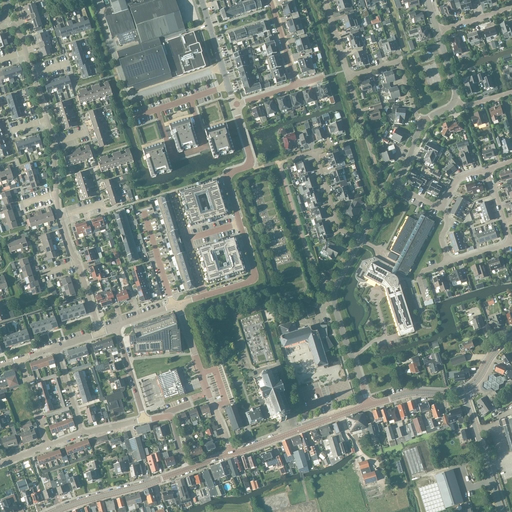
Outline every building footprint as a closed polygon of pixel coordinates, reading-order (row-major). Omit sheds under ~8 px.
[(134,41),(135,42),(138,41),(139,45),(117,52),(119,61),(128,88),(133,86),(134,91),(172,79),(159,38),(185,30),(174,0),(109,0),(111,7),(108,8),(106,10),(104,13),(104,15),(105,18),(111,38),(120,35),(137,29),(139,35),(133,37),(134,41)] [(247,0),(241,2),(242,4),(245,13),(250,11),(247,0)] [(253,0),(248,0),(247,0),(250,11),(256,10),(253,0)] [(260,0),(255,0),(253,1),(256,10),(261,8),(260,3),(261,3),(260,0)] [(293,0),(286,0),(287,3),(281,5),(283,11),(295,7),(293,0)] [(370,5),(375,3),(373,0),(364,0),(367,9),(370,8),(370,5)] [(419,5),(417,0),(409,0),(408,0),(401,0),(403,4),(407,3),(408,8),(419,5)] [(465,11),(467,11),(464,0),(457,0),(454,1),(456,8),(460,7),(462,13),(466,12),(465,11)] [(464,0),(467,11),(469,10),(470,11),(473,10),(471,3),(474,2),(472,0),(464,0)] [(353,5),(352,2),(337,6),(339,11),(345,10),(346,12),(345,12),(345,13),(353,10),(351,6),(353,5)] [(443,7),(440,8),(442,14),(444,13),(446,18),(453,15),(452,11),(452,10),(455,9),(453,2),(449,3),(447,3),(448,7),(443,9),(443,7)] [(31,18),(40,15),(38,10),(36,10),(34,4),(25,7),(28,16),(30,15),(31,18)] [(242,4),(237,6),(239,15),(245,13),(242,4)] [(234,16),(239,15),(237,6),(231,8),(234,16)] [(292,18),(298,16),(297,12),(294,13),(293,8),(296,7),(295,7),(283,11),(285,16),(291,15),(292,18)] [(226,9),(219,11),(221,17),(222,17),(223,20),(229,19),(229,18),(226,9)] [(342,24),(353,21),(352,18),(354,17),(353,11),(346,13),(347,16),(341,19),(342,24)] [(414,12),(408,14),(410,19),(413,19),(414,23),(424,20),(421,13),(415,15),(414,12)] [(42,20),(40,15),(31,18),(32,20),(29,21),(32,29),(41,26),(39,21),(42,20)] [(299,19),(298,16),(292,18),(293,21),(287,23),(287,24),(286,24),(287,28),(288,28),(288,29),(301,25),(301,24),(298,25),(296,20),(299,19)] [(81,19),(85,31),(91,30),(88,21),(84,23),(83,18),(81,19)] [(85,31),(81,19),(79,19),(80,24),(76,25),(79,33),(85,31)] [(260,24),(263,33),(270,31),(267,21),(260,23),(260,24)] [(354,24),(353,21),(342,24),(344,30),(351,28),(352,31),(358,29),(357,24),(354,24)] [(65,28),(67,37),(73,35),(69,22),(67,23),(68,27),(65,28)] [(79,33),(76,25),(73,26),(71,22),(69,22),(73,35),(79,33)] [(500,25),(504,34),(504,37),(509,35),(509,37),(511,36),(511,28),(510,29),(508,22),(500,25)] [(260,24),(255,26),(258,35),(263,33),(260,24)] [(62,39),(67,37),(65,28),(61,30),(60,25),(57,26),(58,29),(55,30),(57,38),(61,37),(62,39)] [(304,33),(301,25),(288,29),(289,29),(288,30),(289,33),(290,33),(290,34),(296,32),(297,36),(304,33)] [(255,26),(250,27),(252,36),(258,35),(255,26)] [(250,27),(244,29),(247,40),(253,38),(252,36),(250,27)] [(422,27),(408,32),(409,35),(418,33),(421,42),(430,39),(428,33),(427,34),(426,30),(423,31),(422,27)] [(494,27),(488,29),(484,30),(486,38),(497,35),(494,27)] [(122,46),(134,41),(133,37),(139,35),(137,29),(120,35),(111,38),(118,36),(118,37),(118,38),(120,45),(121,46),(122,46)] [(247,40),(244,29),(239,31),(242,42),(247,40)] [(40,46),(50,43),(48,38),(46,39),(44,33),(42,30),(36,32),(38,35),(35,36),(37,44),(39,44),(40,46)] [(351,36),(347,37),(349,42),(361,39),(358,30),(356,31),(350,33),(351,36)] [(239,31),(233,33),(236,41),(236,44),(242,42),(239,31)] [(193,32),(167,41),(173,58),(171,58),(177,77),(185,74),(203,67),(204,67),(204,66),(200,55),(199,55),(198,55),(197,51),(199,50),(197,45),(193,32)] [(476,32),(467,35),(470,43),(479,41),(479,42),(483,40),(480,33),(477,34),(476,32)] [(233,33),(228,34),(229,39),(228,39),(229,43),(236,41),(233,33)] [(2,47),(10,45),(8,39),(5,40),(3,34),(0,35),(0,50),(3,50),(2,47)] [(386,40),(390,53),(395,51),(393,44),(396,44),(393,34),(390,35),(391,37),(386,39),(386,40)] [(295,42),(296,48),(309,44),(306,35),(300,37),(301,40),(295,42)] [(451,40),(454,51),(453,51),(453,53),(454,56),(454,55),(461,52),(461,54),(460,54),(467,52),(464,45),(461,46),(459,38),(451,40)] [(361,39),(349,42),(351,47),(354,46),(355,49),(361,47),(362,48),(364,47),(361,39)] [(385,54),(390,53),(386,40),(378,43),(380,49),(383,48),(385,54)] [(72,51),(80,48),(79,44),(83,43),(83,41),(70,45),(72,51)] [(273,42),(264,45),(265,51),(266,51),(275,48),(273,42)] [(52,48),(50,43),(40,46),(41,49),(39,50),(42,58),(51,55),(49,49),(52,48)] [(309,44),(296,48),(297,48),(296,49),(297,53),(298,52),(298,53),(304,51),(305,55),(312,53),(309,44)] [(81,52),(80,48),(72,51),(74,56),(86,52),(86,50),(81,52)] [(275,48),(266,51),(267,56),(268,56),(274,54),(276,53),(275,48)] [(353,54),(354,60),(363,57),(361,52),(363,51),(362,48),(356,50),(357,53),(353,54)] [(87,54),(86,52),(74,56),(76,62),(84,60),(83,56),(87,54)] [(266,59),(268,65),(279,62),(277,56),(275,57),(274,54),(268,56),(269,59),(266,59)] [(298,63),(300,68),(312,64),(310,55),(303,57),(304,61),(298,63)] [(234,59),(236,64),(247,61),(246,56),(244,56),(234,59)] [(367,56),(363,57),(354,60),(356,65),(360,64),(361,67),(367,65),(369,64),(367,56)] [(438,84),(436,75),(438,75),(434,58),(425,60),(426,63),(422,63),(427,86),(438,84)] [(79,68),(90,64),(89,62),(85,64),(84,60),(76,62),(77,68),(79,68)] [(247,61),(236,64),(237,69),(247,67),(249,66),(247,61)] [(272,70),(273,73),(279,71),(278,68),(281,67),(279,62),(268,65),(270,71),(272,70)] [(81,73),(89,71),(88,67),(93,66),(92,64),(90,64),(79,68),(81,73)] [(312,64),(300,68),(302,74),(308,72),(309,75),(315,73),(312,64)] [(14,68),(16,76),(20,75),(22,79),(24,79),(20,66),(14,68)] [(511,66),(508,67),(508,69),(503,71),(507,83),(511,81),(511,66)] [(13,77),(16,76),(14,68),(8,70),(12,82),(14,82),(13,77)] [(10,83),(12,82),(8,70),(2,71),(5,80),(9,79),(10,83)] [(282,70),(279,71),(273,73),(271,73),(272,79),(283,75),(282,70)] [(384,79),(393,76),(392,71),(385,73),(384,70),(378,72),(380,77),(383,76),(384,79)] [(91,75),(89,71),(81,73),(83,79),(96,76),(95,73),(91,75)] [(484,77),(483,74),(477,76),(479,82),(483,81),(483,82),(486,90),(494,87),(490,77),(489,76),(488,76),(484,77)] [(284,75),(283,75),(272,79),(274,84),(276,83),(276,85),(282,83),(282,82),(286,81),(284,75)] [(62,78),(64,86),(68,85),(70,89),(72,89),(68,76),(62,78)] [(382,85),(383,88),(389,86),(388,83),(395,81),(393,76),(384,79),(386,84),(382,85)] [(477,83),(475,76),(469,78),(470,81),(470,82),(466,83),(465,84),(465,85),(468,95),(476,93),(473,84),(477,83)] [(61,87),(64,86),(62,78),(56,80),(60,92),(62,92),(61,87)] [(58,93),(60,92),(56,80),(50,82),(53,90),(57,89),(58,93)] [(372,93),(376,92),(373,84),(370,85),(369,80),(360,83),(362,91),(371,89),(372,93)] [(49,91),(53,90),(50,82),(44,84),(48,96),(50,95),(49,91)] [(102,88),(105,97),(112,94),(108,82),(104,84),(105,87),(102,88)] [(105,97),(102,88),(100,89),(99,85),(95,86),(99,99),(105,97)] [(316,93),(317,99),(321,98),(321,99),(328,97),(326,91),(328,90),(326,85),(323,86),(323,87),(321,88),(321,87),(318,88),(318,89),(319,92),(316,93)] [(99,99),(95,86),(91,87),(92,91),(90,92),(92,101),(99,99)] [(389,86),(383,88),(381,89),(382,92),(384,91),(385,93),(388,92),(389,95),(398,92),(398,91),(399,90),(398,87),(390,89),(389,86)] [(92,101),(90,92),(87,93),(86,89),(82,90),(86,103),(92,101)] [(80,105),(86,103),(82,90),(78,91),(79,95),(77,96),(80,105)] [(306,104),(313,102),(316,101),(314,95),(311,96),(309,91),(307,92),(306,91),(303,92),(304,96),(303,97),(304,100),(305,100),(306,104)] [(400,97),(398,92),(389,95),(391,100),(387,101),(388,104),(394,102),(393,99),(400,97)] [(8,103),(16,100),(14,96),(19,95),(18,93),(6,97),(8,103)] [(290,96),(292,102),(291,102),(292,106),(293,106),(293,107),(300,105),(300,107),(304,105),(302,99),(299,100),(297,94),(290,96)] [(280,100),(277,100),(279,106),(278,106),(279,110),(280,110),(281,114),(291,111),(289,103),(286,104),(285,102),(284,98),(283,98),(280,99),(280,100)] [(9,108),(22,104),(21,102),(17,104),(16,100),(8,103),(9,108)] [(59,111),(67,108),(67,106),(70,104),(69,100),(57,104),(59,111)] [(264,104),(268,115),(277,112),(275,104),(272,105),(271,103),(269,104),(268,103),(264,104)] [(11,114),(19,112),(18,108),(23,106),(22,104),(9,108),(11,114)] [(374,111),(368,113),(371,121),(376,120),(375,119),(380,117),(378,113),(382,112),(381,110),(382,109),(380,105),(373,107),(374,111)] [(392,114),(391,114),(405,115),(405,110),(398,109),(399,106),(392,106),(391,114),(392,114)] [(493,108),(489,110),(493,122),(498,120),(497,116),(503,114),(500,106),(496,108),(493,109),(493,108)] [(61,117),(73,113),(72,110),(68,111),(67,108),(59,111),(61,117)] [(253,113),(252,114),(253,116),(254,116),(255,120),(259,118),(261,123),(266,121),(263,109),(259,110),(259,108),(257,108),(256,108),(254,108),(254,109),(252,110),(253,113)] [(88,113),(90,119),(102,115),(102,113),(96,115),(95,111),(88,113)] [(21,115),(19,112),(11,114),(13,120),(26,116),(25,114),(21,115)] [(473,122),(474,125),(477,123),(478,126),(485,124),(486,126),(489,125),(486,115),(483,116),(482,112),(474,114),(475,117),(471,118),(472,119),(472,120),(472,121),(473,122)] [(63,124),(71,121),(71,118),(74,117),(73,113),(61,117),(63,124)] [(405,115),(391,114),(391,119),(392,121),(395,121),(394,124),(402,125),(402,120),(404,120),(405,115)] [(92,125),(99,123),(98,119),(103,118),(102,115),(90,119),(92,125)] [(169,125),(171,132),(172,136),(178,153),(177,153),(198,147),(198,146),(192,130),(193,130),(193,129),(191,130),(190,127),(192,126),(190,119),(189,119),(182,121),(182,123),(177,125),(177,123),(169,125)] [(72,123),(71,121),(63,124),(65,130),(77,126),(76,122),(72,123)] [(331,124),(331,126),(328,127),(330,134),(333,132),(334,134),(339,133),(339,134),(342,133),(342,132),(342,131),(342,130),(341,127),(339,122),(331,124)] [(448,137),(450,133),(456,131),(462,129),(460,123),(454,125),(450,126),(449,123),(443,125),(443,126),(444,130),(442,134),(448,138),(448,137)] [(225,124),(205,131),(204,131),(207,138),(208,141),(213,158),(234,152),(233,152),(228,135),(229,135),(228,135),(227,131),(228,131),(225,124)] [(95,136),(102,134),(101,131),(107,129),(106,127),(94,131),(95,136)] [(312,129),(312,130),(313,134),(314,134),(315,134),(318,141),(324,139),(321,129),(318,130),(317,128),(316,128),(312,129)] [(302,145),(309,143),(306,136),(310,135),(308,130),(303,131),(304,134),(299,136),(302,145)] [(393,134),(401,139),(404,134),(395,130),(393,134)] [(291,141),(296,140),(293,133),(286,136),(287,138),(283,140),(285,145),(284,149),(291,150),(291,146),(292,146),(292,144),(291,141)] [(97,142),(110,138),(109,136),(103,138),(102,134),(95,136),(97,142)] [(399,143),(401,139),(393,134),(391,139),(399,143)] [(32,138),(35,146),(39,144),(40,149),(42,148),(38,136),(32,138)] [(31,147),(35,146),(32,138),(26,139),(30,152),(33,151),(31,147)] [(110,138),(97,142),(99,148),(106,145),(105,142),(110,141),(110,138)] [(511,150),(511,149),(509,140),(501,142),(500,138),(496,139),(499,147),(502,146),(505,153),(511,150)] [(28,153),(30,152),(26,139),(21,141),(23,149),(27,148),(28,153)] [(19,151),(23,149),(21,141),(15,143),(19,156),(21,155),(19,151)] [(151,178),(172,171),(171,171),(166,154),(165,151),(163,143),(163,144),(156,146),(156,148),(151,149),(150,148),(143,150),(142,150),(144,157),(145,157),(146,160),(146,161),(151,177),(151,178)] [(428,153),(424,160),(432,164),(436,155),(437,156),(438,155),(440,151),(440,150),(439,150),(440,148),(429,143),(428,145),(426,145),(425,148),(425,149),(425,150),(429,152),(428,153)] [(386,153),(389,162),(390,161),(390,162),(394,161),(392,154),(395,152),(393,145),(387,147),(389,152),(386,153)] [(494,156),(493,153),(496,152),(494,145),(490,146),(492,150),(482,153),(484,159),(494,156)] [(83,151),(86,160),(92,158),(88,146),(84,147),(86,151),(83,151)] [(472,163),(468,154),(471,153),(469,146),(464,148),(466,154),(461,155),(464,166),(472,163)] [(86,160),(83,151),(81,152),(79,148),(75,150),(79,162),(86,160)] [(10,152),(10,149),(0,152),(0,157),(0,158),(8,156),(7,153),(10,152)] [(123,155),(126,164),(132,162),(129,149),(125,150),(126,154),(123,155)] [(384,163),(389,162),(386,153),(383,154),(382,149),(377,151),(379,158),(382,157),(384,163)] [(79,162),(75,150),(72,151),(73,155),(70,155),(73,164),(79,162)] [(328,162),(338,159),(337,156),(339,155),(338,150),(331,152),(332,152),(333,154),(327,156),(328,159),(327,159),(328,162)] [(126,164),(123,155),(121,156),(120,152),(116,153),(120,166),(126,164)] [(67,166),(73,164),(70,155),(68,156),(67,153),(63,154),(67,166)] [(120,166),(116,153),(112,154),(113,158),(111,159),(113,168),(120,166)] [(113,168),(111,159),(108,160),(107,156),(103,157),(107,170),(113,168)] [(100,172),(107,170),(103,157),(99,158),(100,162),(98,163),(100,172)] [(339,161),(338,159),(328,162),(329,164),(330,164),(330,167),(336,165),(337,168),(336,168),(337,168),(343,166),(345,165),(343,161),(342,160),(341,161),(339,161)] [(299,170),(309,167),(307,162),(301,164),(300,161),(301,161),(294,163),(296,168),(298,168),(299,170)] [(26,172),(38,168),(37,167),(34,168),(33,163),(20,167),(21,170),(25,168),(26,172)] [(456,170),(452,164),(444,170),(448,176),(449,176),(448,175),(453,171),(453,172),(456,170)] [(8,171),(4,172),(8,183),(9,183),(9,182),(12,181),(12,180),(12,179),(13,179),(12,178),(16,177),(13,169),(10,170),(9,166),(6,167),(8,171)] [(298,173),(299,179),(308,176),(307,174),(311,173),(309,167),(299,170),(300,172),(298,173)] [(332,179),(342,176),(341,173),(343,172),(342,170),(341,167),(335,169),(336,169),(337,172),(331,173),(332,179)] [(27,176),(23,177),(24,179),(36,175),(39,174),(37,169),(38,169),(38,168),(26,172),(27,176)] [(78,181),(86,178),(86,176),(90,174),(88,170),(76,174),(78,181)] [(417,173),(412,171),(409,176),(410,176),(412,177),(409,183),(410,183),(410,184),(413,186),(414,185),(419,177),(416,175),(417,173)] [(502,182),(509,180),(510,183),(511,182),(511,171),(511,172),(510,171),(500,174),(502,182)] [(36,175),(24,179),(25,181),(29,180),(30,183),(41,180),(41,179),(40,179),(39,174),(36,175)] [(309,175),(308,176),(299,179),(301,184),(302,186),(315,182),(313,177),(310,178),(309,175)] [(341,185),(347,183),(346,180),(343,181),(342,176),(332,179),(334,184),(340,182),(341,185)] [(419,177),(414,185),(419,188),(422,183),(425,184),(428,178),(423,176),(422,178),(419,177)] [(80,187),(92,183),(91,179),(87,181),(86,178),(78,181),(80,187)] [(433,180),(430,179),(427,185),(429,187),(427,192),(432,194),(436,186),(438,183),(433,180)] [(42,181),(41,180),(30,183),(31,187),(27,188),(28,191),(40,187),(39,182),(42,181)] [(106,189),(118,185),(117,182),(112,184),(111,180),(104,182),(106,189)] [(196,186),(191,188),(180,191),(180,194),(182,194),(182,196),(181,196),(183,202),(183,203),(184,202),(185,203),(185,205),(184,205),(184,206),(185,208),(186,208),(187,210),(185,210),(186,213),(188,212),(188,215),(187,216),(189,222),(190,222),(191,224),(190,224),(190,227),(202,223),(202,224),(202,223),(216,219),(227,216),(227,213),(225,213),(225,211),(226,211),(224,205),(224,204),(221,194),(220,191),(218,185),(217,185),(216,183),(217,183),(217,180),(205,183),(205,184),(200,185),(196,186)] [(304,194),(314,191),(313,188),(316,187),(315,182),(302,186),(302,189),(304,194)] [(82,194),(90,191),(90,188),(94,187),(92,183),(80,187),(82,194)] [(349,191),(347,183),(341,185),(342,188),(336,190),(337,194),(349,191)] [(482,184),(475,186),(474,183),(466,185),(468,192),(473,191),(474,195),(478,194),(478,193),(484,191),(482,184)] [(108,194),(115,192),(114,189),(119,187),(118,185),(106,189),(108,194)] [(436,186),(432,194),(437,197),(439,192),(442,193),(446,186),(443,185),(442,186),(440,185),(439,187),(436,186)] [(0,201),(11,198),(10,194),(14,193),(13,190),(1,194),(2,199),(0,200),(0,201)] [(90,191),(82,194),(84,200),(96,196),(95,192),(91,193),(90,191)] [(315,194),(314,191),(304,194),(306,200),(307,202),(320,198),(318,193),(315,194)] [(352,200),(349,191),(337,194),(339,201),(345,199),(346,202),(352,200)] [(116,195),(115,192),(108,194),(110,200),(122,196),(121,194),(116,195)] [(167,195),(156,198),(158,206),(169,203),(167,196),(167,195)] [(122,199),(122,196),(110,200),(112,206),(122,202),(121,199),(122,199)] [(456,203),(464,207),(466,203),(469,205),(470,203),(459,197),(456,203)] [(12,201),(11,198),(0,201),(0,202),(3,201),(4,206),(17,202),(16,200),(12,201)] [(309,210),(319,207),(318,204),(321,203),(322,202),(322,201),(321,199),(320,198),(320,199),(320,198),(307,202),(307,205),(309,210)] [(348,211),(347,211),(344,215),(347,217),(354,221),(361,208),(359,207),(360,205),(364,203),(362,198),(353,201),(348,211)] [(0,214),(12,210),(11,207),(17,204),(17,202),(4,206),(1,207),(3,212),(0,213),(0,214)] [(481,211),(491,208),(489,202),(477,206),(477,208),(480,207),(481,211)] [(169,203),(158,206),(161,213),(171,210),(169,203)] [(462,211),(464,207),(456,203),(453,208),(461,213),(464,214),(465,212),(462,211)] [(317,208),(319,207),(309,210),(310,213),(311,212),(312,215),(314,214),(315,217),(325,214),(323,209),(318,210),(317,208)] [(45,214),(49,225),(50,225),(49,222),(54,220),(50,208),(48,209),(49,213),(45,214)] [(127,218),(124,208),(119,210),(119,212),(114,214),(116,221),(127,218)] [(459,216),(461,213),(453,208),(450,214),(461,220),(462,218),(459,216)] [(491,208),(481,211),(478,212),(479,214),(482,213),(483,217),(492,214),(491,208)] [(13,214),(12,210),(0,214),(1,215),(3,214),(5,219),(18,215),(17,212),(13,214)] [(171,210),(161,213),(163,220),(173,217),(171,210)] [(38,212),(42,224),(47,223),(48,226),(49,225),(45,214),(42,215),(40,211),(38,212)] [(38,226),(42,224),(38,212),(36,212),(38,217),(34,218),(37,229),(39,229),(38,226)] [(390,274),(394,276),(396,271),(406,276),(434,222),(430,220),(432,217),(426,214),(422,213),(421,212),(420,213),(418,213),(418,214),(416,217),(414,216),(412,219),(408,217),(390,251),(400,256),(398,258),(391,255),(390,254),(389,255),(388,256),(388,257),(388,258),(390,259),(396,262),(394,267),(390,274)] [(326,219),(325,214),(315,217),(316,219),(313,220),(314,222),(313,223),(314,225),(320,224),(321,223),(320,220),(326,219)] [(494,220),(492,214),(483,217),(485,220),(482,221),(482,223),(494,220)] [(18,217),(18,215),(5,219),(7,224),(4,224),(4,226),(16,222),(15,218),(18,217)] [(28,220),(26,220),(28,226),(30,225),(31,228),(35,227),(36,229),(37,229),(34,218),(30,219),(29,215),(27,216),(28,220)] [(96,219),(100,231),(105,230),(108,229),(106,223),(104,224),(102,218),(100,218),(99,217),(96,219)] [(173,217),(163,220),(165,227),(175,223),(173,217)] [(118,228),(129,225),(127,218),(116,221),(118,228)] [(95,233),(100,231),(96,219),(93,220),(93,221),(91,221),(93,227),(90,228),(91,234),(95,233)] [(17,225),(16,222),(4,226),(5,227),(7,226),(9,230),(21,226),(21,224),(17,225)] [(80,224),(83,234),(84,237),(89,235),(91,234),(90,228),(87,229),(85,223),(83,224),(83,223),(80,224)] [(175,223),(165,227),(167,234),(176,231),(178,231),(175,223)] [(78,235),(83,234),(80,224),(76,224),(76,226),(74,226),(76,232),(73,233),(75,239),(79,238),(78,235)] [(320,224),(314,225),(316,232),(328,228),(327,225),(321,226),(320,224)] [(121,235),(131,232),(129,225),(118,228),(121,235)] [(488,231),(491,240),(497,238),(493,226),(491,227),(492,230),(488,231)] [(330,234),(328,228),(316,232),(319,241),(325,239),(326,238),(326,236),(330,234)] [(491,240),(488,231),(487,228),(485,229),(486,232),(482,233),(485,242),(491,240)] [(167,234),(166,234),(168,241),(178,238),(176,231),(167,234)] [(451,241),(460,238),(459,234),(462,233),(461,231),(449,235),(451,241)] [(479,244),(485,242),(482,233),(478,234),(477,231),(475,232),(479,244)] [(121,235),(123,242),(133,239),(131,232),(121,235)] [(42,243),(54,239),(53,238),(51,233),(36,238),(37,241),(41,239),(42,243)] [(18,241),(22,252),(23,251),(22,249),(27,247),(30,246),(29,242),(26,243),(23,235),(21,235),(22,239),(18,241)] [(234,237),(197,248),(208,284),(245,272),(234,237)] [(11,252),(16,251),(12,238),(9,239),(11,243),(7,244),(10,256),(12,255),(11,252)] [(12,238),(16,251),(20,249),(21,252),(22,252),(18,241),(15,242),(14,238),(12,238)] [(178,238),(168,241),(170,248),(181,245),(178,238)] [(453,247),(462,244),(465,243),(464,241),(461,242),(460,238),(451,241),(453,247)] [(40,247),(35,249),(36,251),(40,250),(53,246),(51,241),(54,240),(54,239),(42,243),(44,247),(40,248),(40,247)] [(125,249),(135,246),(133,239),(123,242),(125,249)] [(335,257),(339,251),(333,248),(334,245),(328,242),(324,243),(326,247),(328,248),(326,252),(329,254),(327,257),(332,259),(334,256),(335,257)] [(463,248),(462,244),(453,247),(454,253),(466,249),(466,247),(463,248)] [(53,246),(40,250),(41,252),(45,251),(46,255),(57,251),(55,245),(53,246)] [(181,245),(170,248),(173,255),(183,252),(181,245)] [(83,255),(85,258),(98,254),(96,249),(95,246),(89,247),(90,250),(84,252),(85,254),(83,255)] [(127,256),(137,253),(135,246),(125,249),(127,256)] [(58,252),(57,251),(46,255),(47,258),(43,259),(44,262),(56,258),(55,253),(58,252)] [(98,254),(85,258),(86,261),(87,261),(88,263),(94,261),(95,264),(100,262),(99,259),(102,258),(100,253),(98,254)] [(127,256),(129,263),(139,260),(137,253),(127,256)] [(184,253),(174,256),(176,264),(186,260),(184,254),(184,253)] [(397,279),(394,276),(390,274),(394,267),(374,257),(361,261),(356,272),(355,273),(355,275),(355,277),(356,279),(357,281),(359,282),(360,282),(362,282),(364,282),(365,281),(367,280),(368,279),(380,286),(379,287),(379,288),(380,290),(381,291),(382,292),(383,293),(384,293),(385,293),(399,337),(414,332),(400,288),(401,288),(402,287),(402,286),(403,285),(402,284),(401,283),(400,283),(398,283),(397,279)] [(18,268),(29,265),(28,261),(32,260),(31,258),(19,262),(20,266),(17,267),(18,268)] [(498,258),(495,259),(491,261),(489,262),(489,261),(488,262),(491,271),(498,269),(499,270),(505,268),(502,261),(499,262),(498,258)] [(186,260),(176,264),(178,271),(189,267),(186,260)] [(101,265),(100,262),(95,264),(95,267),(90,269),(90,271),(91,274),(100,271),(98,266),(101,265)] [(479,264),(472,267),(471,268),(472,271),(473,271),(475,276),(480,275),(481,279),(487,277),(483,265),(480,266),(479,264)] [(30,268),(29,265),(18,268),(18,269),(21,268),(22,273),(35,269),(34,267),(30,268)] [(133,278),(142,275),(146,274),(144,268),(140,269),(139,266),(133,268),(134,272),(132,273),(132,274),(131,275),(133,278)] [(189,267),(178,271),(180,277),(191,274),(189,267)] [(21,280),(33,277),(32,273),(36,272),(35,269),(22,273),(24,278),(21,279),(21,280)] [(104,270),(100,271),(91,274),(91,278),(92,278),(93,279),(99,277),(100,280),(108,278),(107,274),(106,275),(104,270)] [(461,284),(467,282),(465,275),(462,276),(460,270),(453,272),(454,274),(449,276),(451,281),(452,281),(452,282),(456,281),(456,282),(460,281),(461,284)] [(191,274),(180,277),(183,284),(193,281),(191,274)] [(74,275),(68,276),(69,278),(58,281),(60,287),(63,287),(72,284),(71,280),(75,279),(74,275)] [(436,278),(432,279),(433,282),(434,282),(436,288),(440,287),(441,291),(444,289),(445,291),(449,290),(447,282),(443,284),(441,277),(439,277),(439,276),(438,276),(437,276),(437,277),(436,278)] [(26,285),(28,284),(39,281),(38,279),(34,280),(33,277),(21,280),(21,281),(24,280),(26,285)] [(136,288),(145,285),(145,282),(147,282),(147,279),(144,280),(135,283),(136,285),(135,285),(136,288)] [(41,280),(39,281),(28,284),(30,289),(27,290),(28,291),(39,287),(38,284),(42,283),(41,280)] [(193,282),(183,284),(185,292),(195,288),(193,282)] [(65,292),(78,288),(77,286),(73,287),(72,284),(63,287),(65,292)] [(120,292),(123,301),(127,301),(127,299),(129,299),(127,293),(129,292),(128,286),(122,288),(123,291),(120,292)] [(40,291),(39,287),(28,291),(28,292),(30,291),(32,296),(45,292),(44,290),(40,291)] [(78,288),(65,292),(62,293),(64,299),(76,296),(75,292),(79,290),(78,288)] [(120,302),(123,301),(120,292),(115,293),(114,290),(113,288),(111,288),(112,291),(111,291),(113,297),(116,296),(118,302),(120,302)] [(149,289),(138,293),(139,294),(138,295),(139,298),(148,295),(151,294),(149,289)] [(106,291),(102,292),(107,306),(110,305),(112,304),(110,298),(113,297),(111,291),(107,293),(106,291)] [(107,306),(102,292),(102,293),(98,294),(97,295),(98,296),(95,297),(97,303),(100,302),(102,307),(103,307),(104,308),(107,306)] [(151,294),(148,295),(139,298),(139,301),(141,301),(141,303),(150,300),(150,302),(153,301),(151,294)] [(77,307),(80,316),(86,314),(83,305),(77,307)] [(77,307),(71,308),(74,318),(80,316),(77,307)] [(68,320),(74,318),(71,308),(64,310),(68,320)] [(61,322),(68,320),(64,310),(58,312),(61,322)] [(170,327),(176,325),(177,325),(174,319),(175,318),(174,316),(173,314),(169,316),(169,317),(166,318),(170,327)] [(491,321),(494,328),(494,330),(500,328),(499,326),(503,325),(499,315),(494,317),(495,320),(491,321)] [(482,328),(479,318),(478,316),(473,317),(473,319),(472,319),(475,330),(482,328)] [(49,319),(52,329),(58,327),(55,318),(49,319)] [(163,330),(170,327),(166,318),(164,319),(163,318),(159,319),(163,330)] [(42,321),(45,331),(52,329),(49,319),(42,321)] [(156,332),(163,330),(159,319),(155,321),(156,322),(153,323),(156,332)] [(36,323),(39,333),(45,331),(42,321),(36,323)] [(293,322),(280,326),(281,328),(283,336),(280,337),(283,347),(283,348),(305,341),(308,342),(316,368),(324,366),(324,368),(328,367),(326,361),(326,360),(324,353),(323,353),(329,351),(328,350),(333,346),(331,343),(330,341),(328,338),(327,337),(327,336),(327,335),(327,332),(327,329),(327,328),(327,326),(327,325),(320,325),(320,324),(321,324),(318,325),(314,326),(315,326),(315,328),(317,331),(313,332),(311,331),(310,329),(310,328),(310,327),(309,327),(309,328),(308,327),(306,328),(305,328),(305,329),(296,332),(296,329),(295,328),(295,327),(294,323),(293,322)] [(33,335),(39,333),(36,323),(30,325),(33,335)] [(146,324),(149,335),(156,332),(153,323),(150,324),(149,323),(146,324)] [(143,337),(149,335),(146,324),(142,326),(142,327),(139,328),(143,337)] [(136,340),(134,335),(129,337),(130,346),(133,346),(133,348),(134,348),(133,343),(141,343),(148,342),(155,341),(162,341),(163,351),(169,351),(169,345),(168,338),(168,331),(177,330),(176,325),(170,327),(163,330),(156,332),(149,335),(143,337),(136,340)] [(132,329),(134,335),(136,340),(143,337),(139,328),(136,329),(136,328),(132,329)] [(179,330),(177,330),(168,331),(168,338),(179,338),(179,333),(177,334),(177,331),(179,330)] [(21,333),(24,343),(30,341),(27,331),(21,333)] [(24,343),(21,333),(15,335),(18,345),(24,343)] [(18,345),(15,335),(9,337),(12,347),(18,345)] [(1,344),(2,346),(5,346),(6,349),(12,347),(9,337),(3,339),(4,343),(1,344)] [(111,339),(101,342),(104,348),(104,351),(114,348),(111,339)] [(163,352),(163,351),(162,341),(155,341),(156,351),(159,350),(159,352),(163,352)] [(468,349),(474,347),(472,341),(459,346),(461,350),(464,349),(465,352),(468,351),(468,349)] [(98,350),(104,348),(101,342),(95,344),(94,343),(93,344),(92,345),(94,352),(95,354),(98,353),(98,350)] [(145,353),(149,353),(148,342),(141,343),(141,352),(144,352),(145,353)] [(133,343),(134,348),(134,354),(138,354),(138,352),(141,352),(141,343),(133,343)] [(179,348),(178,345),(169,345),(169,351),(169,353),(176,353),(179,353),(179,352),(180,352),(180,348),(179,348)] [(79,349),(82,356),(88,354),(85,347),(79,349)] [(76,358),(82,356),(79,349),(73,351),(76,358)] [(70,360),(76,358),(73,351),(67,353),(70,360)] [(427,358),(422,359),(424,367),(429,366),(429,368),(430,368),(431,373),(434,373),(435,373),(436,373),(437,372),(440,371),(439,368),(440,368),(439,365),(443,364),(440,353),(434,354),(435,359),(433,360),(434,364),(429,365),(427,358)] [(511,365),(511,361),(507,354),(501,358),(506,365),(509,363),(511,366),(511,365)] [(453,366),(466,361),(464,355),(450,360),(453,366)] [(47,358),(49,366),(55,364),(52,357),(47,358)] [(43,368),(49,366),(47,358),(41,360),(43,368)] [(417,367),(419,367),(417,361),(418,361),(417,358),(411,359),(413,364),(408,365),(409,373),(411,373),(411,374),(416,373),(416,372),(418,371),(417,367)] [(43,368),(41,360),(35,362),(38,370),(43,368)] [(38,370),(35,362),(30,364),(32,372),(38,370)] [(99,365),(95,367),(97,373),(101,371),(101,370),(105,369),(106,371),(110,370),(110,373),(119,370),(117,363),(109,365),(108,362),(105,363),(99,365)] [(503,375),(504,375),(506,376),(508,370),(506,369),(498,365),(497,365),(496,365),(495,368),(495,369),(496,369),(495,371),(503,375)] [(157,380),(156,380),(158,386),(159,386),(164,400),(186,393),(184,387),(182,387),(176,369),(156,376),(157,380)] [(465,377),(469,376),(469,369),(460,370),(460,373),(454,374),(455,382),(465,380),(465,377)] [(0,387),(8,385),(10,390),(19,386),(18,384),(18,385),(15,377),(16,377),(14,370),(4,374),(5,375),(0,376),(0,387)] [(263,405),(264,407),(266,406),(270,416),(270,418),(271,418),(271,419),(272,419),(272,420),(275,419),(276,419),(277,419),(278,422),(279,421),(280,423),(286,421),(285,420),(284,416),(287,415),(287,414),(289,413),(290,412),(289,411),(290,411),(283,393),(284,392),(283,390),(284,389),(283,384),(281,385),(280,382),(279,383),(279,382),(278,382),(277,378),(276,376),(278,376),(276,371),(269,373),(267,371),(267,370),(266,370),(266,372),(263,373),(262,372),(261,373),(262,373),(261,376),(253,379),(255,384),(256,383),(259,391),(260,391),(260,392),(259,393),(260,397),(258,398),(260,406),(263,405)] [(76,380),(83,377),(82,371),(74,374),(76,380)] [(77,386),(85,383),(83,377),(76,380),(77,386)] [(113,394),(124,391),(124,390),(125,388),(124,387),(125,387),(123,380),(117,381),(116,377),(109,380),(110,384),(115,382),(117,389),(112,391),(113,394)] [(488,392),(492,390),(495,393),(499,392),(500,388),(504,386),(505,381),(502,379),(498,380),(494,377),(489,379),(489,383),(484,385),(484,389),(488,392)] [(39,390),(46,388),(48,388),(48,387),(49,387),(48,385),(45,385),(45,382),(37,385),(39,390)] [(79,392),(87,389),(85,383),(77,386),(79,392)] [(48,394),(46,388),(39,390),(40,396),(48,394)] [(81,398),(89,396),(87,389),(79,392),(81,398)] [(123,392),(124,391),(113,394),(105,397),(108,405),(106,406),(108,412),(112,410),(114,416),(125,412),(121,399),(124,398),(122,392),(123,392)] [(494,391),(487,396),(491,401),(498,397),(494,391)] [(40,396),(42,402),(50,399),(48,394),(40,396)] [(91,402),(89,396),(81,398),(83,404),(91,402)] [(54,398),(50,399),(42,402),(44,408),(52,405),(51,402),(55,401),(54,398)] [(479,402),(478,402),(483,409),(480,411),(483,416),(492,410),(492,409),(495,407),(492,403),(489,405),(484,398),(481,400),(480,400),(479,401),(479,402)] [(407,403),(410,413),(413,412),(413,413),(416,412),(413,401),(410,402),(408,402),(408,403),(407,403)] [(428,410),(430,410),(427,402),(418,405),(420,414),(428,411),(428,410)] [(87,417),(101,413),(100,410),(93,412),(92,409),(95,408),(94,404),(88,406),(89,409),(85,410),(87,417)] [(403,418),(407,417),(403,404),(397,406),(401,419),(401,418),(401,421),(404,420),(403,418)] [(434,419),(440,417),(436,404),(430,407),(434,419)] [(53,411),(52,405),(44,408),(46,413),(53,411)] [(211,416),(210,412),(207,405),(200,408),(202,415),(208,413),(209,417),(211,416)] [(228,408),(224,409),(225,410),(233,431),(243,428),(235,405),(229,408),(229,407),(228,407),(228,408)] [(266,406),(264,407),(254,410),(254,409),(250,410),(251,412),(246,414),(245,413),(242,414),(243,419),(247,417),(249,425),(263,420),(262,419),(270,416),(266,406)] [(386,411),(387,417),(388,418),(390,418),(390,421),(394,420),(394,422),(398,421),(395,408),(386,411)] [(463,419),(462,416),(460,408),(459,408),(459,409),(455,410),(449,411),(450,415),(447,416),(449,423),(454,422),(463,419)] [(196,409),(188,412),(191,419),(192,422),(196,421),(197,422),(200,421),(196,409)] [(378,422),(382,421),(378,410),(372,412),(375,423),(373,423),(376,433),(380,432),(377,424),(379,424),(378,422)] [(106,411),(101,413),(87,417),(89,424),(96,422),(95,419),(97,418),(97,417),(103,415),(105,419),(108,418),(106,411)] [(184,413),(177,416),(179,423),(182,422),(184,426),(190,424),(188,417),(186,418),(184,413)] [(353,415),(352,415),(351,416),(350,416),(346,417),(345,417),(346,418),(350,433),(367,428),(366,424),(367,423),(364,413),(358,415),(358,414),(353,415)] [(437,427),(437,428),(438,430),(437,430),(438,431),(449,427),(445,414),(441,416),(443,423),(442,424),(441,424),(441,425),(440,427),(439,426),(437,427)] [(426,431),(424,428),(421,417),(412,420),(416,434),(425,431),(426,431)] [(511,418),(508,420),(508,419),(506,419),(506,417),(501,419),(499,422),(499,425),(499,426),(501,427),(503,426),(511,452),(511,451),(511,418)] [(66,421),(69,428),(74,426),(71,419),(66,421)] [(438,430),(437,428),(434,419),(428,420),(430,426),(424,428),(426,431),(425,431),(426,434),(432,432),(437,430),(438,430)] [(66,421),(60,423),(63,430),(69,428),(66,421)] [(30,422),(24,424),(26,428),(30,441),(37,439),(34,431),(29,432),(29,431),(30,430),(29,427),(32,426),(30,422)] [(63,430),(60,423),(55,425),(57,432),(63,430)] [(339,423),(332,425),(336,438),(341,436),(340,433),(342,432),(339,423)] [(377,439),(373,423),(367,425),(371,440),(377,439)] [(401,427),(403,435),(410,433),(411,437),(416,436),(413,423),(401,427)] [(20,435),(17,436),(19,440),(22,439),(23,443),(30,441),(26,428),(24,424),(21,425),(20,426),(21,430),(22,429),(24,432),(25,432),(25,433),(20,435)] [(52,434),(57,432),(55,425),(49,427),(52,434)] [(327,425),(318,429),(321,438),(329,435),(328,432),(330,432),(327,425)] [(157,426),(152,427),(153,433),(156,432),(158,438),(164,436),(163,431),(165,430),(164,426),(162,427),(161,427),(157,428),(157,426)] [(142,427),(136,429),(138,435),(142,434),(142,436),(144,435),(142,427)] [(389,446),(395,444),(390,427),(384,428),(389,446)] [(401,427),(396,429),(399,438),(404,437),(403,435),(401,427)] [(318,429),(310,432),(313,442),(320,439),(319,437),(321,437),(318,429)] [(471,439),(468,430),(461,432),(464,441),(471,439)] [(108,440),(105,441),(107,447),(110,446),(110,447),(122,443),(123,442),(127,454),(133,453),(129,440),(126,432),(123,433),(124,437),(120,438),(120,437),(108,441),(108,440)] [(303,434),(299,435),(304,448),(302,448),(304,452),(308,451),(306,447),(308,446),(303,434)] [(191,439),(186,440),(187,443),(192,442),(194,441),(191,435),(189,436),(191,439)] [(0,446),(3,445),(4,448),(13,445),(14,446),(17,445),(16,441),(19,440),(17,436),(2,441),(2,440),(0,440),(0,446)] [(298,436),(290,439),(293,447),(298,445),(299,448),(302,447),(298,436)] [(133,452),(137,462),(138,462),(146,460),(141,445),(139,437),(129,440),(133,453),(133,452)] [(329,460),(341,456),(335,437),(322,441),(329,460)] [(211,438),(208,440),(209,443),(205,444),(203,445),(204,449),(206,448),(207,451),(215,448),(213,441),(212,442),(211,438)] [(82,442),(85,449),(85,451),(88,451),(87,448),(90,447),(87,440),(82,442)] [(292,453),(287,440),(281,442),(286,454),(284,455),(287,463),(295,460),(292,453)] [(341,455),(348,453),(344,441),(338,444),(341,455)] [(79,452),(85,449),(82,442),(76,444),(79,452)] [(76,444),(70,446),(73,454),(79,452),(76,444)] [(67,456),(73,454),(70,446),(65,448),(67,456)] [(197,448),(190,451),(191,453),(190,453),(192,457),(202,453),(199,446),(196,447),(197,448)] [(313,461),(318,459),(316,455),(314,446),(308,448),(311,456),(313,461)] [(411,475),(424,471),(416,448),(404,452),(411,475)] [(302,472),(308,470),(303,449),(292,453),(295,460),(298,469),(299,472),(300,472),(302,472)] [(54,452),(56,460),(62,458),(63,462),(68,460),(64,450),(60,451),(59,450),(54,452)] [(271,451),(260,455),(263,464),(266,462),(268,467),(272,465),(271,463),(277,461),(279,467),(284,465),(280,456),(276,457),(276,458),(274,459),(271,451)] [(57,462),(56,460),(54,452),(48,454),(51,462),(54,461),(54,463),(57,462)] [(159,453),(146,457),(148,465),(149,464),(152,472),(153,473),(155,472),(156,471),(159,470),(157,462),(161,461),(159,453)] [(166,467),(175,464),(173,457),(168,459),(166,453),(161,454),(162,458),(164,457),(165,460),(164,460),(166,467)] [(51,462),(48,454),(42,457),(45,464),(51,462)] [(248,471),(250,471),(246,456),(241,457),(245,470),(248,469),(248,471)] [(257,470),(253,456),(247,458),(252,473),(255,472),(254,471),(257,470)] [(38,462),(35,462),(37,467),(39,466),(45,464),(42,457),(37,459),(38,462)] [(118,464),(113,465),(116,475),(127,472),(126,469),(129,468),(127,457),(117,459),(118,464)] [(241,462),(239,457),(233,459),(238,472),(243,471),(240,462),(241,462)] [(229,461),(227,461),(231,474),(232,477),(238,475),(237,473),(233,459),(231,460),(229,461)] [(226,461),(210,468),(215,481),(219,479),(220,483),(223,482),(223,481),(228,479),(226,476),(231,474),(226,461)] [(360,470),(369,467),(367,461),(358,463),(360,470)] [(135,463),(129,464),(130,467),(130,468),(132,478),(133,478),(134,478),(135,478),(136,477),(138,476),(142,475),(140,465),(139,465),(138,462),(137,462),(135,463)] [(369,467),(360,470),(364,485),(377,481),(374,472),(370,473),(369,467)] [(93,469),(91,470),(88,471),(89,473),(86,473),(88,482),(89,482),(89,483),(92,482),(92,481),(96,480),(94,475),(96,474),(95,471),(93,471),(93,469)] [(207,470),(202,472),(203,475),(202,476),(206,486),(207,485),(208,489),(207,489),(208,492),(208,491),(210,497),(214,496),(214,497),(218,495),(215,487),(214,487),(207,470)] [(445,508),(463,503),(453,470),(435,476),(445,508)] [(53,481),(50,482),(51,487),(52,486),(53,488),(56,487),(59,495),(60,495),(60,496),(63,495),(63,494),(63,493),(66,492),(63,484),(66,483),(63,474),(59,475),(60,480),(54,482),(53,481)] [(196,476),(194,477),(196,485),(199,484),(201,489),(195,491),(198,500),(210,496),(208,492),(207,489),(207,487),(204,488),(201,475),(198,475),(197,475),(196,476)] [(69,477),(65,478),(68,487),(71,486),(73,490),(75,489),(76,490),(79,489),(80,489),(79,488),(80,487),(77,479),(78,479),(77,476),(69,479),(69,477)] [(185,478),(188,487),(189,487),(190,489),(191,489),(196,488),(195,485),(192,476),(185,478)] [(177,497),(174,498),(176,503),(176,506),(180,505),(191,502),(190,498),(187,490),(188,490),(184,479),(175,482),(179,495),(177,496),(177,497)] [(25,480),(16,483),(19,492),(28,489),(25,480)] [(47,491),(42,492),(45,500),(52,497),(48,488),(52,487),(51,487),(50,482),(44,484),(47,491)] [(425,511),(438,511),(446,510),(437,482),(418,488),(425,511)] [(215,487),(218,495),(218,497),(224,495),(220,485),(215,487)] [(370,501),(382,498),(379,485),(365,489),(369,502),(370,501)] [(146,497),(153,494),(151,488),(143,490),(145,497),(146,497)] [(4,510),(1,511),(15,511),(16,511),(17,511),(18,510),(15,504),(17,503),(11,489),(5,492),(8,500),(2,502),(4,507),(3,507),(4,510)] [(34,504),(39,502),(36,493),(34,494),(32,489),(29,490),(34,504)] [(172,490),(162,493),(164,501),(171,500),(172,504),(176,503),(174,498),(172,490)] [(30,504),(32,503),(30,495),(29,495),(28,491),(21,493),(23,498),(24,497),(26,505),(27,505),(28,506),(30,506),(30,504)] [(132,496),(135,509),(139,508),(138,505),(137,505),(136,504),(141,503),(139,494),(134,495),(135,495),(132,496)] [(156,502),(153,494),(146,497),(149,507),(156,505),(156,502)] [(132,510),(135,509),(132,496),(129,497),(129,496),(125,497),(127,506),(132,505),(133,506),(131,507),(132,510)] [(119,499),(116,500),(117,504),(116,504),(118,511),(120,511),(122,511),(121,508),(124,507),(122,498),(121,499),(121,498),(119,499)] [(106,502),(105,503),(108,511),(112,511),(115,511),(115,510),(113,501),(110,502),(110,501),(109,502),(109,501),(106,502)] [(96,502),(88,504),(89,509),(90,510),(91,509),(92,511),(95,511),(95,510),(98,509),(96,502)] [(105,511),(103,502),(96,503),(97,508),(98,511),(105,511)]
